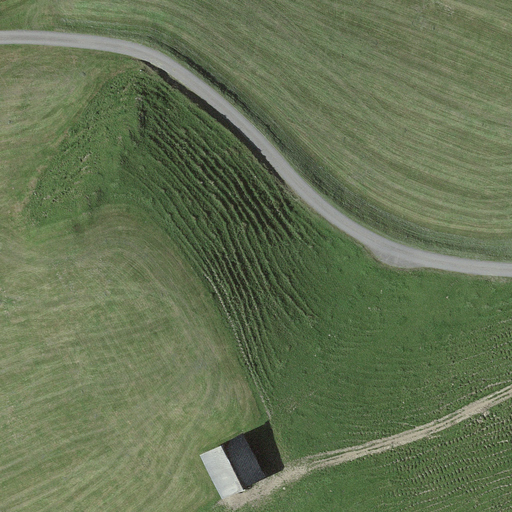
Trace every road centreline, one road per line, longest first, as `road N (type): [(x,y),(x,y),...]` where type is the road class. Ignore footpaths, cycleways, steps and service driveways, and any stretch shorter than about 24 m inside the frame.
road 1 (unclassified): [(511,281),(372,244),(219,104),(170,70),(95,48),(0,48)]
road 2 (unknown): [(258,505),(450,440),(511,407)]
